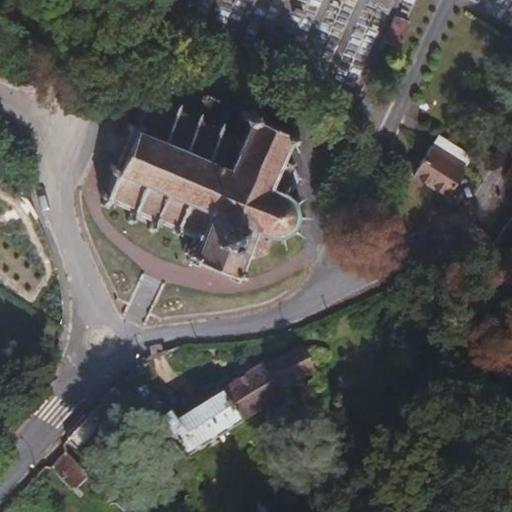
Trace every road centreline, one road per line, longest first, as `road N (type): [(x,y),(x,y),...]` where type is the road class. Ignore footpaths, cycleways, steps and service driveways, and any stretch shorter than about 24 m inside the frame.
road 1 (unclassified): [(327,302),(329,266),(318,243),(314,193),(327,139),(313,119),(194,68),(159,69),(120,85),(63,138)]
road 2 (residential): [(327,302),(187,334),(101,340)]
road 3 (residential): [(511,275),(454,223),(403,265),(327,302)]
road 4 (residential): [(101,340),(99,310),(67,229),(58,176),(63,138)]
road 5 (residential): [(0,489),(52,427),(101,340)]
road 6 (track): [(48,0),(73,27),(75,122)]
